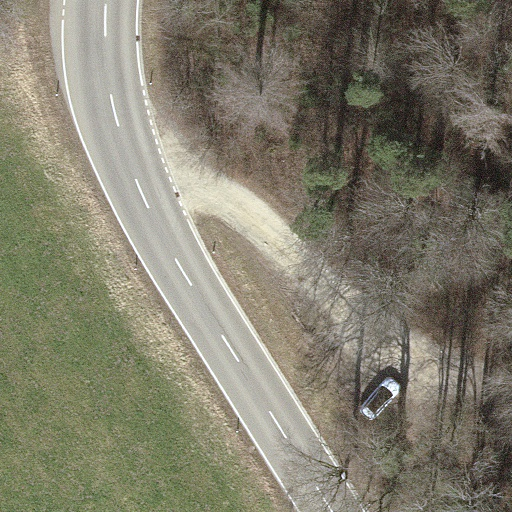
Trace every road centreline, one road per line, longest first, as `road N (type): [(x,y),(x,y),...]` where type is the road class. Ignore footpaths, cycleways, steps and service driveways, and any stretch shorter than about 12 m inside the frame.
road 1 (tertiary): [(334,511),(150,212),(111,98),(107,0)]
road 2 (track): [(511,393),(440,365),(372,322),(214,190),(167,161),(126,153)]
